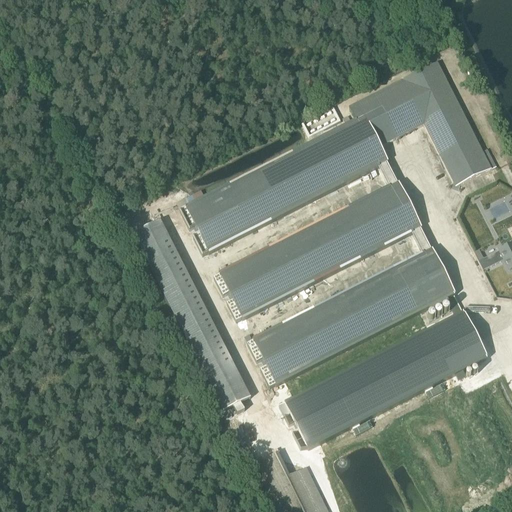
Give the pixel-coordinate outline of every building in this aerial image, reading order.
[(494,171),(441,64),(352,108),(360,122),(185,209),(206,252),(375,169),(386,192),(218,275),(239,319),(407,235),(419,258),(250,341),(272,385),(452,296),(431,252),(427,254),(416,231),(419,229),(398,186),(394,188),(383,165),(386,163),(380,150),(427,126),(458,189),(494,171)] [(158,222),(131,235),(218,412),(245,398),(158,222)] [(511,246),(494,255),(500,265),(503,263),(507,272),(511,270),(511,246)] [(464,313),(285,404),(309,450),(310,452),(392,410),(489,360),(464,313)] [(276,511),(327,511),(306,469),(290,478),(277,455),(254,467),(276,511)]
